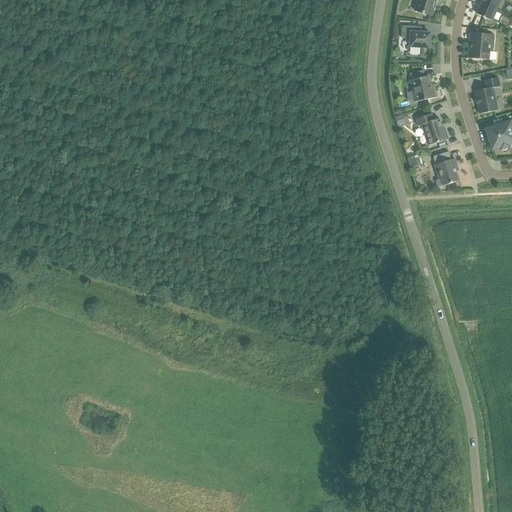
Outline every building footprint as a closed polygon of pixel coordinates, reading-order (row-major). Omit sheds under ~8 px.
[(432,16),(436,0),(418,0),(415,11),(432,16)] [(492,21),(501,0),(483,0),(477,14),(483,17),(483,18),(485,19),(485,18),(492,21)] [(418,27),(402,26),(402,38),(411,39),(410,47),(430,48),(431,34),(418,33),(418,27)] [(493,52),(494,35),(474,34),(473,41),(471,41),(471,48),(469,48),(468,59),(489,61),(490,52),(493,52)] [(410,81),(415,103),(436,98),(434,89),(432,90),(429,76),(425,77),(424,71),(410,74),(411,80),(410,81)] [(494,88),(501,87),(499,78),(484,81),(486,89),(475,92),(477,100),(476,100),(477,104),(478,104),(480,114),(498,111),(494,88)] [(432,114),(416,120),(418,126),(422,125),(428,146),(449,139),(446,132),(444,132),(440,119),(434,121),(432,114)] [(511,121),(511,122),(511,121),(501,124),(495,126),(496,126),(485,129),(486,132),(487,137),(488,137),(492,150),(501,148),(501,150),(502,151),(504,152),(505,153),(507,153),(509,152),(510,151),(510,149),(510,147),(509,145),(511,144),(511,121)] [(439,173),(443,186),(459,181),(455,168),(458,167),(455,159),(451,160),(449,152),(433,157),(436,165),(434,165),(437,174),(439,173)] [(419,155),(408,159),(410,168),(421,164),(419,155)]
